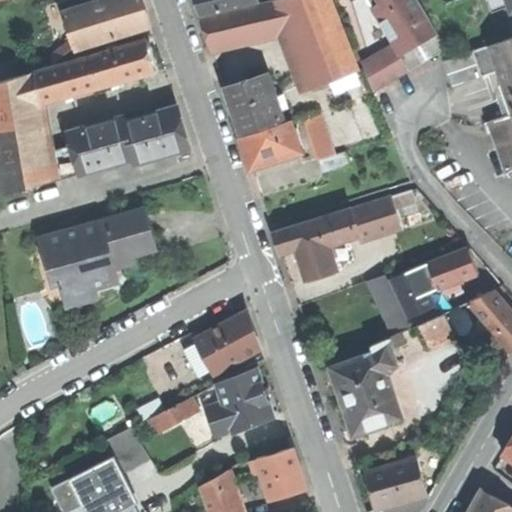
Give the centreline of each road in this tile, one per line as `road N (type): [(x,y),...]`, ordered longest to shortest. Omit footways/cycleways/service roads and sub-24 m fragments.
road 1 (residential): [(261,277),(0,414)]
road 2 (residential): [(261,277),(169,0)]
road 3 (residential): [(339,511),(261,277)]
road 4 (residential): [(511,273),(427,179),(388,100)]
road 5 (secondary): [(443,511),(511,395)]
